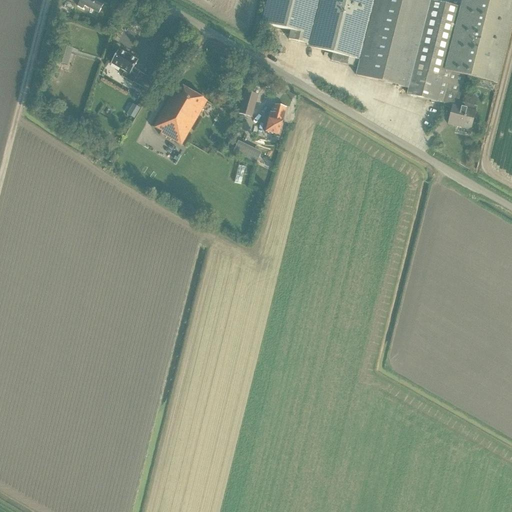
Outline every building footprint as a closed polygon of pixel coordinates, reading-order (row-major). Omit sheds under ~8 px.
[(85,6),(99,14),(104,4),(96,0),(80,0),(77,7),(83,10),(85,6)] [(511,0),(462,0),(461,8),(431,0),(268,0),(263,24),(292,32),(289,40),(309,45),(334,52),(332,61),(359,68),(357,76),(409,89),(407,95),(453,106),(448,125),(457,127),(458,125),(471,128),(477,111),(478,108),(459,103),(465,76),(497,85),(511,24),(511,0)] [(68,65),(73,48),(61,44),(56,61),(68,65)] [(124,72),(121,77),(133,84),(140,72),(134,68),(138,61),(119,50),(111,64),(124,72)] [(142,88),(144,82),(137,79),(134,86),(142,88)] [(182,146),(207,103),(178,85),(153,128),(162,132),(161,134),(182,146)] [(251,117),(257,95),(244,92),(239,114),(251,117)] [(270,113),(265,134),(279,137),(287,108),(275,105),(273,113),(270,113)] [(205,136),(203,141),(217,148),(220,143),(205,136)] [(138,141),(135,151),(151,155),(154,145),(138,141)] [(232,159),(229,165),(216,160),(212,171),(242,183),(249,165),(232,159)] [(148,192),(153,170),(137,165),(135,171),(131,170),(127,186),(148,192)] [(226,231),(244,234),(251,194),(232,191),(226,231)]
